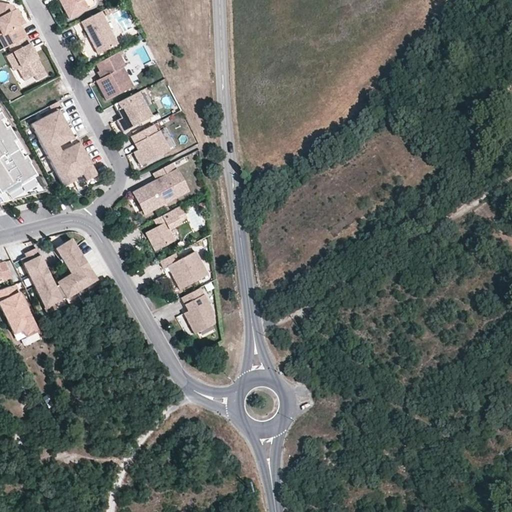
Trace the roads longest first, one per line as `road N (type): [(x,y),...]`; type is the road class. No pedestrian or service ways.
road 1 (tertiary): [(252,322),(218,0)]
road 2 (residential): [(84,224),(115,192),(120,172),(29,0)]
road 3 (residential): [(84,224),(194,389)]
